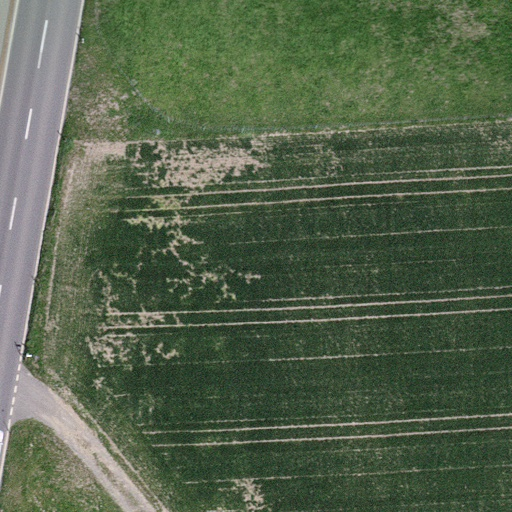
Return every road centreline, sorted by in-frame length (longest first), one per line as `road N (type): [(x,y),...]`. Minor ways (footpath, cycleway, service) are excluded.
road 1 (secondary): [(0,294),(51,0)]
road 2 (track): [(0,398),(60,421),(146,511)]
